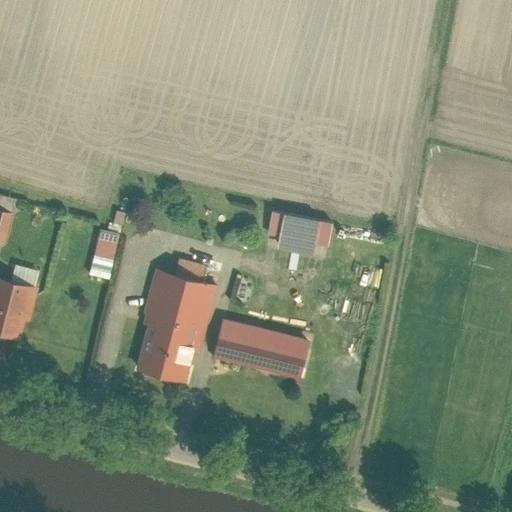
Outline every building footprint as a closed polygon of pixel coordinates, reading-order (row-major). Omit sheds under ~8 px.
[(17,209),(0,204),(0,236),(9,239),(17,209)] [(277,233),(281,209),(271,207),(267,232),(277,233)] [(317,241),(327,243),(333,220),(284,208),(276,242),(315,252),(317,241)] [(101,224),(90,269),(109,274),(121,229),(101,224)] [(16,261),(13,274),(36,279),(39,266),(16,261)] [(221,284),(162,267),(147,319),(153,320),(141,365),(188,378),(195,353),(201,354),(221,284)] [(40,284),(0,271),(0,326),(25,334),(40,284)] [(309,347),(225,324),(217,352),(301,375),(309,347)]
